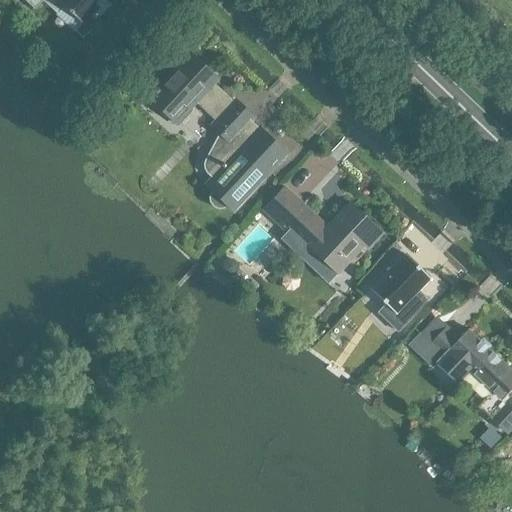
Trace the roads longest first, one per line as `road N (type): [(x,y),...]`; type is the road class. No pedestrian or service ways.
road 1 (unclassified): [(511,276),(220,0)]
road 2 (tertiary): [(511,159),(345,0)]
